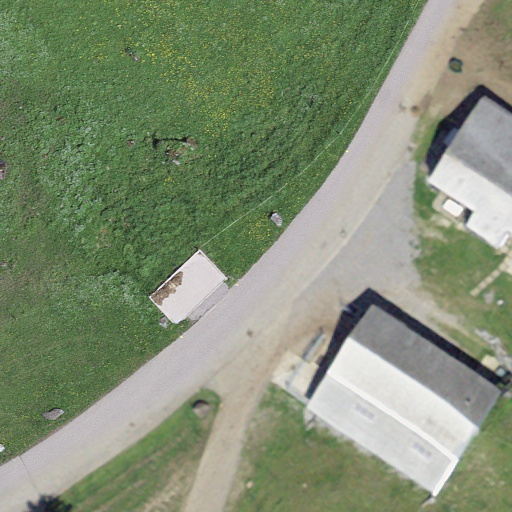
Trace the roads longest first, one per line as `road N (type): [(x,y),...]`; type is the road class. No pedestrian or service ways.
road 1 (track): [(454,0),(374,153),(259,307),(101,436),(0,498)]
road 2 (track): [(259,307),(209,511)]
